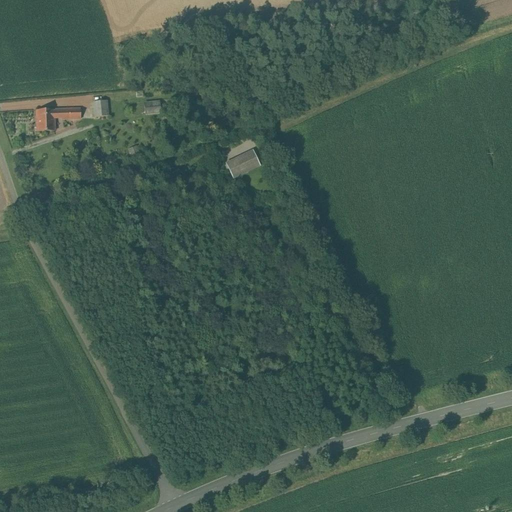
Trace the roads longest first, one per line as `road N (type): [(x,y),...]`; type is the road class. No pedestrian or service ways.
road 1 (unclassified): [(174,505),(33,244),(0,152)]
road 2 (primary): [(174,505),(315,450),(511,397)]
